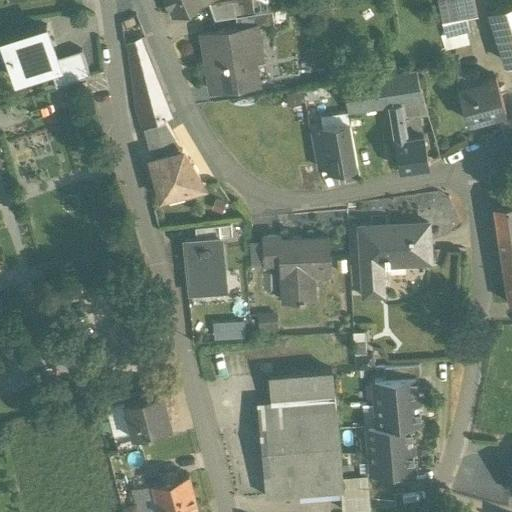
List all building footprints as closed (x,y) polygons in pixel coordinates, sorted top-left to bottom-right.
[(165,0),(172,15),(204,1),(203,0),(165,0)] [(466,0),(439,0),(444,21),(464,16),(469,14),(466,0)] [(232,1),(210,8),(215,20),(235,17),(232,1)] [(511,65),(511,5),(487,13),(496,38),(499,37),(509,66),(511,65)] [(272,11),(235,17),(237,29),(257,25),(258,29),(274,26),(272,11)] [(464,16),(444,21),(447,35),(465,30),(468,29),(464,16)] [(51,70),(60,67),(57,58),(46,25),(2,40),(16,81),(51,70)] [(237,29),(201,35),(211,92),(254,85),(250,62),(263,59),(258,29),(257,25),(237,29)] [(465,30),(447,35),(441,35),(445,50),(469,44),(465,30)] [(144,128),(172,117),(141,40),(128,45),(138,112),(144,128)] [(90,76),(82,50),(57,58),(60,67),(51,70),(56,87),(90,76)] [(416,68),(343,83),(348,112),(389,105),(389,104),(423,97),(416,68)] [(478,72),(457,78),(460,88),(481,82),(478,72)] [(460,88),(459,89),(469,124),(506,113),(496,78),(481,82),(460,88)] [(423,97),(389,104),(389,105),(392,120),(404,118),(428,113),(423,97)] [(413,125),(405,126),(404,118),(392,120),(400,171),(429,166),(423,135),(415,136),(413,125)] [(165,122),(144,128),(148,144),(174,137),(165,122)] [(350,125),(322,129),(329,167),(329,171),(357,166),(350,125)] [(323,131),(310,133),(317,169),(329,167),(323,131)] [(182,151),(152,159),(162,195),(202,185),(192,169),(190,169),(187,160),(182,151)] [(511,205),(494,208),(501,250),(511,247),(511,205)] [(428,222),(359,226),(364,296),(383,294),(382,275),(379,276),(377,260),(386,259),(389,257),(430,255),(428,222)] [(195,228),(196,239),(221,237),(232,236),(231,225),(195,228)] [(190,293),(225,289),(221,237),(196,239),(185,241),(190,293)] [(280,237),(263,238),(265,265),(280,265),(279,243),(280,243),(280,237)] [(329,238),(300,240),(300,242),(280,243),(279,243),(280,265),(281,278),(282,278),(284,301),(305,300),(303,275),(331,274),(329,238)] [(511,247),(501,250),(507,285),(511,284),(511,247)] [(213,321),(215,339),(247,335),(245,317),(213,321)] [(373,354),(355,355),(356,369),(374,367),(373,354)] [(419,363),(384,367),(385,378),(416,375),(417,376),(420,375),(419,363)] [(332,369),(269,375),(271,401),(334,395),(332,369)] [(385,378),(374,379),(376,403),(419,399),(417,376),(416,375),(385,378)] [(125,386),(103,394),(106,406),(125,401),(124,399),(129,398),(125,386)] [(161,389),(138,395),(139,396),(129,398),(124,399),(125,401),(133,432),(134,435),(138,433),(171,424),(161,389)] [(271,401),(257,402),(266,496),(341,489),(343,489),(342,476),(335,395),(334,395),(271,401)] [(419,399),(376,403),(378,425),(378,426),(410,423),(411,423),(421,422),(419,399)] [(125,401),(106,406),(115,437),(133,432),(125,401)] [(410,423),(378,426),(378,425),(368,426),(370,450),(412,446),(411,423),(410,423)] [(134,435),(133,432),(115,437),(119,451),(141,445),(138,433),(134,435)] [(412,446),(370,450),(372,473),(401,471),(415,470),(412,446)] [(176,470),(162,474),(164,481),(153,483),(160,511),(177,511),(197,507),(188,474),(178,477),(176,470)] [(372,473),(367,474),(369,495),(395,493),(403,492),(401,471),(372,473)] [(367,474),(342,476),(343,489),(341,489),(343,510),(370,507),(369,495),(367,474)] [(160,511),(153,483),(132,488),(138,511),(160,511)] [(395,493),(369,495),(370,507),(396,505),(395,493)]
